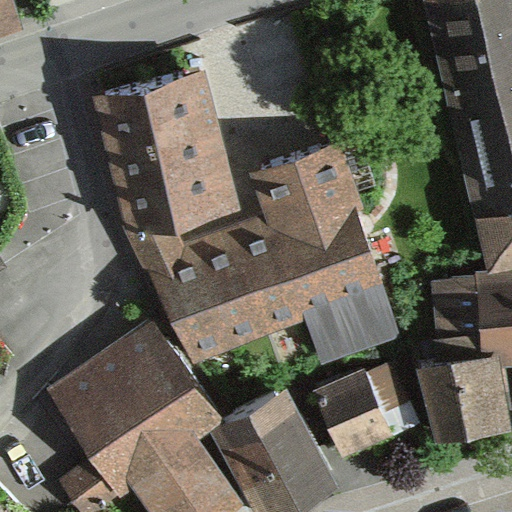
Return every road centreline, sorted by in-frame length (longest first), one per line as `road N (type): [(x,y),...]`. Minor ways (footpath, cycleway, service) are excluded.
road 1 (tertiary): [(0,48),(149,0)]
road 2 (residential): [(511,472),(396,511)]
